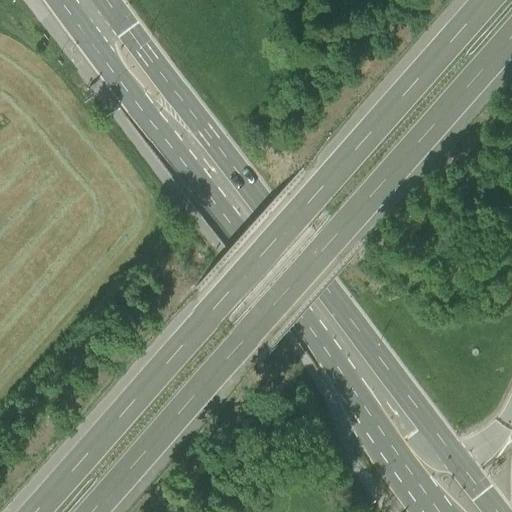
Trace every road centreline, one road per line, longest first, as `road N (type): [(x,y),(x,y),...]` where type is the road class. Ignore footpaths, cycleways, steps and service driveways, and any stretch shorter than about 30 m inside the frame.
road 1 (motorway): [(484,0),(33,511)]
road 2 (motorway): [(92,511),(511,33)]
road 3 (primary): [(201,153),(411,438)]
road 4 (primary): [(69,10),(201,153)]
road 5 (primary): [(201,153),(110,0)]
